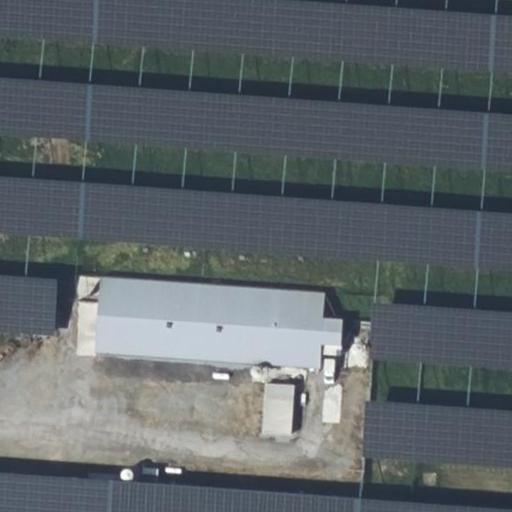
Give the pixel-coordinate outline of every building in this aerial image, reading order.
[(326,293),(102,276),(97,351),(321,367),(322,343),(324,317),(326,293)] [(344,319),(324,317),(322,343),(342,344),(344,319)] [(348,364),(370,366),(372,333),(351,331),(348,364)] [(298,381),(269,379),(265,430),(295,432),(298,381)] [(372,441),(376,391),(330,387),(326,437),(372,441)] [(429,394),(384,391),(381,441),(425,445),(429,394)]
